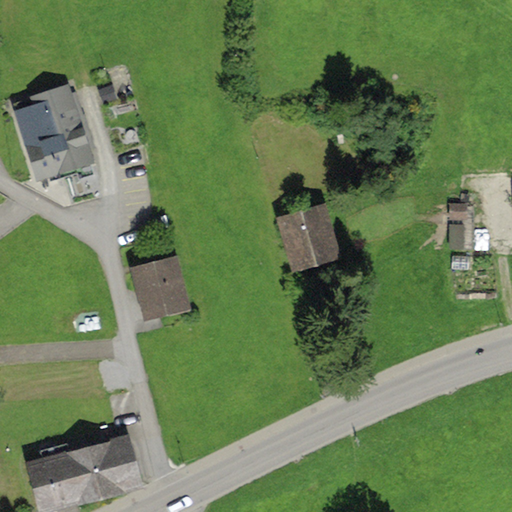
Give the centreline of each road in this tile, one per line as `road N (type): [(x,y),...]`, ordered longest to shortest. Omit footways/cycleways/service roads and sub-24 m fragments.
road 1 (primary): [(164,507),(410,386),(511,352)]
road 2 (residential): [(132,350),(108,243),(0,179)]
road 3 (residential): [(164,507),(132,350)]
road 4 (residential): [(132,350),(0,357)]
